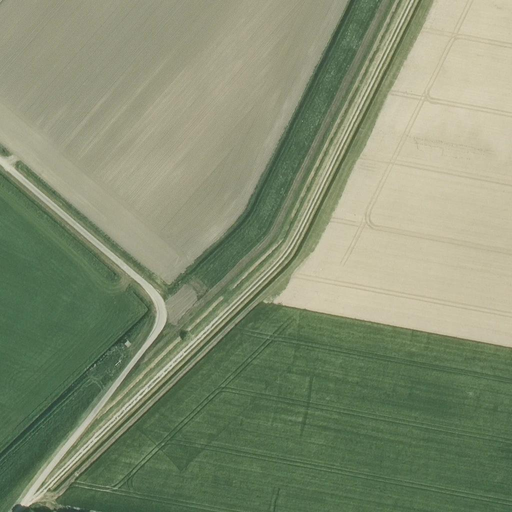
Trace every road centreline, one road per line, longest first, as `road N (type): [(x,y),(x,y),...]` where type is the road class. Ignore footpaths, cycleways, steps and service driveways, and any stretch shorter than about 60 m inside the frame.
road 1 (track): [(24,503),(286,253),(412,0)]
road 2 (unclassified): [(16,511),(151,339),(162,313),(150,291),(0,160)]
